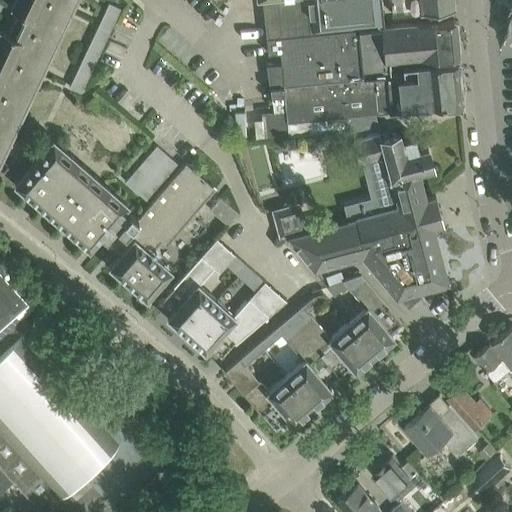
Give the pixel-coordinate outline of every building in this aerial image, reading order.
[(0,143),(67,0),(12,0),(10,6),(18,9),(7,31),(0,27),(0,169),(3,171),(8,164),(7,164),(2,169),(0,167),(0,158),(3,152),(0,150),(0,143)] [(458,54),(455,18),(384,25),(310,32),(306,0),(261,0),(266,36),(267,52),(280,51),(281,62),(266,63),(269,85),(391,72),(390,61),(458,54)] [(390,0),(392,13),(453,7),(452,0),(306,0),(310,32),(384,25),(381,0),(390,0)] [(511,0),(505,0),(510,3),(505,10),(502,11),(503,14),(506,13),(511,16),(511,0)] [(120,7),(109,2),(105,9),(117,15),(120,7)] [(117,15),(105,9),(101,17),(113,23),(117,15)] [(113,23),(101,17),(98,25),(109,30),(113,23)] [(109,30),(98,25),(94,32),(106,38),(109,30)] [(102,46),(106,38),(94,32),(91,40),(102,46)] [(102,46),(91,40),(87,48),(99,53),(102,46)] [(99,53),(87,48),(83,55),(95,61),(99,53)] [(95,61),(83,55),(80,63),(91,68),(95,61)] [(275,120),(266,121),(268,136),(349,128),(348,114),(442,105),(458,103),(462,103),(458,60),(438,62),(404,65),(405,71),(391,72),(269,85),(273,108),(273,110),(275,120)] [(91,68),(80,63),(76,70),(88,76),(91,68)] [(88,76),(76,70),(73,78),(84,84),(88,76)] [(81,91),(84,84),(73,78),(69,86),(81,91)] [(399,131),(355,142),(359,159),(373,155),(375,165),(374,169),(376,176),(379,179),(383,194),(377,195),(381,208),(397,204),(390,177),(419,169),(433,166),(427,145),(418,148),(414,135),(401,138),(399,131)] [(156,144),(151,150),(162,159),(167,153),(156,144)] [(165,245),(215,187),(185,161),(137,216),(130,210),(128,211),(123,207),(120,211),(46,147),(14,182),(89,247),(102,231),(123,249),(109,265),(131,284),(129,287),(138,295),(141,292),(146,297),(170,269),(149,250),(158,239),(165,245)] [(151,150),(146,156),(156,165),(162,159),(151,150)] [(177,162),(167,153),(162,159),(172,168),(177,162)] [(146,156),(141,162),(151,171),(156,165),(146,156)] [(162,159),(156,165),(167,174),(172,168),(162,159)] [(135,168),(146,177),(151,171),(141,162),(135,168)] [(156,165),(151,171),(161,180),(167,174),(156,165)] [(135,168),(130,174),(140,183),(146,177),(135,168)] [(426,196),(419,169),(390,177),(397,204),(381,208),(355,215),(287,234),(314,268),(362,255),(390,288),(396,296),(400,295),(408,305),(409,304),(409,303),(421,293),(421,289),(449,282),(434,226),(443,223),(435,194),(426,196)] [(151,171),(146,177),(156,186),(161,180),(151,171)] [(130,174),(125,180),(135,189),(140,183),(130,174)] [(146,177),(140,183),(151,192),(156,186),(146,177)] [(140,183),(135,189),(145,198),(151,192),(140,183)] [(238,212),(220,196),(209,208),(228,224),(238,212)] [(273,209),(273,210),(280,235),(305,227),(298,202),(273,209)] [(235,343),(287,299),(264,279),(233,314),(199,283),(214,267),(219,271),(235,253),(216,236),(159,300),(171,311),(167,315),(205,349),(209,345),(220,356),(234,341),(235,343)] [(77,392),(32,342),(22,331),(30,325),(19,313),(31,302),(32,303),(33,301),(0,264),(0,490),(13,479),(42,511),(116,511),(119,510),(112,501),(161,457),(91,380),(77,392)] [(355,368),(393,335),(389,330),(402,320),(361,272),(343,279),(365,306),(330,335),(309,308),(326,295),(322,291),(313,294),(224,370),(261,414),(263,413),(275,427),(289,416),(293,420),(331,388),(327,383),(351,363),(355,368)] [(511,324),(475,354),(487,369),(496,380),(511,367),(511,366),(511,324)] [(449,396),(476,426),(485,418),(473,405),(476,402),(461,385),(449,396)] [(405,425),(407,427),(404,429),(413,440),(416,438),(422,445),(438,432),(457,455),(478,437),(449,403),(438,412),(431,403),(405,425)] [(477,448),(484,454),(492,447),(485,440),(477,448)] [(380,461),(373,467),(375,469),(373,471),(391,492),(411,476),(420,486),(427,480),(408,458),(402,464),(393,453),(382,463),(380,461)] [(482,492),(510,466),(499,454),(471,480),(482,492)] [(343,497),(338,501),(348,511),(397,511),(394,508),(388,511),(383,511),(358,483),(354,487),(352,485),(341,494),(343,497)] [(414,511),(403,499),(394,508),(397,511),(414,511)]
